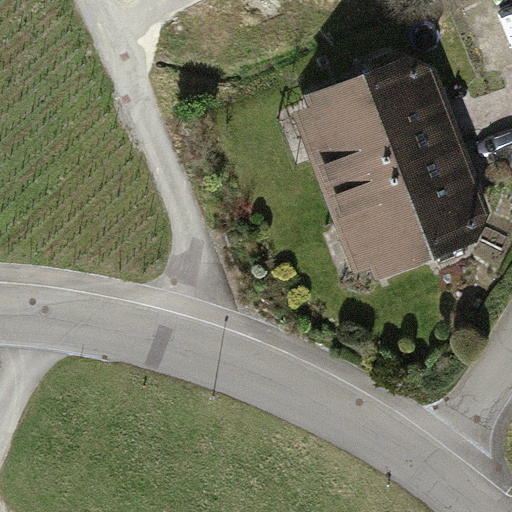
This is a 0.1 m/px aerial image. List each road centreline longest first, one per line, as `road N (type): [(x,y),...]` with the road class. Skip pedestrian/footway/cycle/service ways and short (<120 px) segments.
road 1 (residential): [(0,314),(184,346),(292,386),(432,472)]
road 2 (residential): [(511,354),(432,472)]
road 3 (track): [(43,316),(0,429)]
